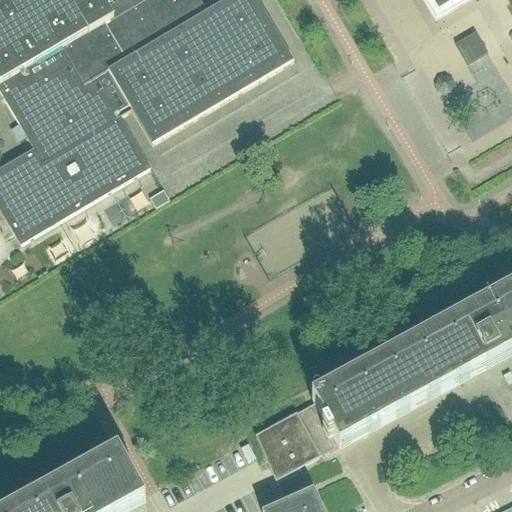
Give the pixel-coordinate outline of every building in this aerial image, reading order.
[(0,0),(0,97),(33,153),(0,172),(0,216),(19,249),(150,172),(120,121),(131,115),(151,149),(293,65),(254,0),(231,0),(206,15),(197,0),(123,0),(107,10),(100,0),(0,0)] [(427,0),(437,16),(465,0),(427,0)] [(475,35),(454,47),(467,68),(487,56),(475,35)] [(307,491),(298,471),(511,355),(511,298),(255,439),(283,501),(307,491)] [(23,511),(124,511),(141,503),(117,461),(23,511)] [(316,511),(309,496),(273,511),(316,511)]
